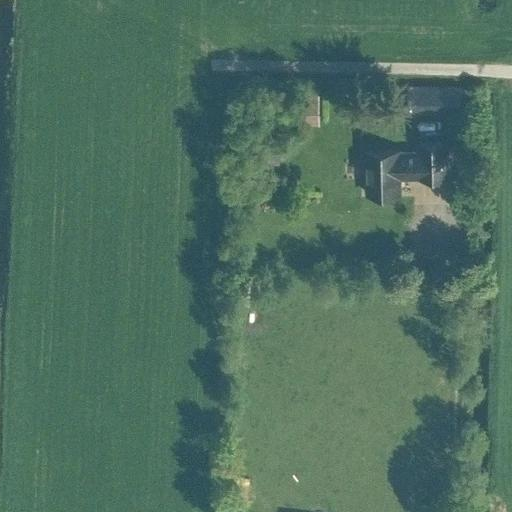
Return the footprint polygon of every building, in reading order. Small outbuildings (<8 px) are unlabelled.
[(438,88),(418,88),(418,110),(438,110),(438,88)] [(317,115),(332,106),(322,89),(306,98),(317,115)] [(273,137),(245,138),(245,161),(273,160),(273,137)] [(449,173),(448,138),(418,138),(419,146),(400,147),(400,145),(366,146),(367,190),(400,189),(400,175),(449,173)] [(270,168),(247,168),(248,187),(270,187),(270,168)]
